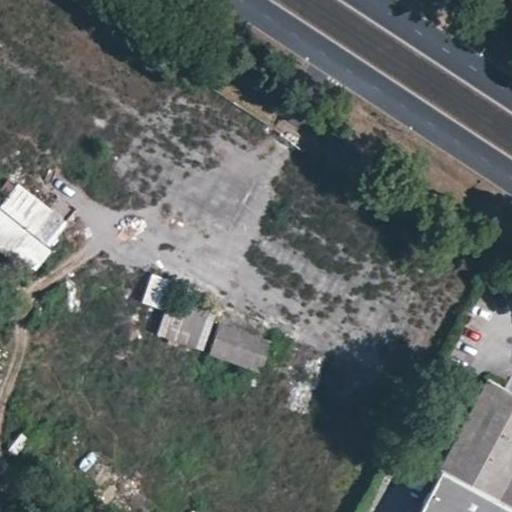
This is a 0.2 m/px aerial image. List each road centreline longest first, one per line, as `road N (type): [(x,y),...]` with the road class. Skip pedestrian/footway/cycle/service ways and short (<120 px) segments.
road 1 (primary): [(243,0),(511,176)]
road 2 (primary): [(511,94),(367,0)]
